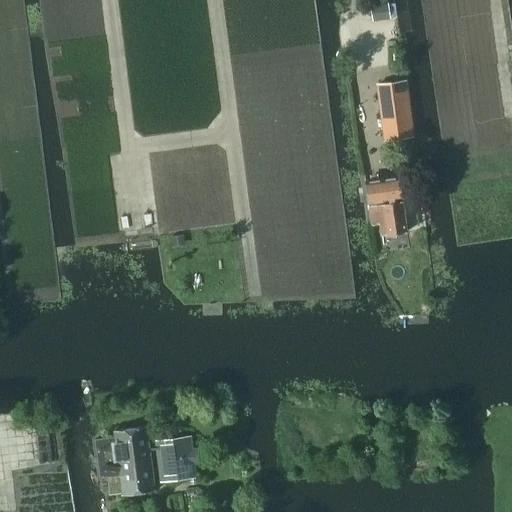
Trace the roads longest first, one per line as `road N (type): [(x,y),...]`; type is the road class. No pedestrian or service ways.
road 1 (track): [(235,139),(131,141),(113,0)]
road 2 (track): [(244,224),(217,0)]
